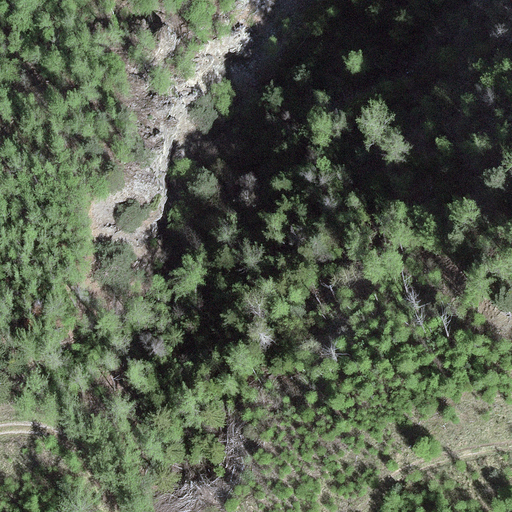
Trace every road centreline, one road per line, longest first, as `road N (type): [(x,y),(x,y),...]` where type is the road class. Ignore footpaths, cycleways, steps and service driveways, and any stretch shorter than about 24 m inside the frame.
road 1 (track): [(511,444),(417,466),(363,511)]
road 2 (track): [(116,511),(75,447),(47,430),(0,427)]
